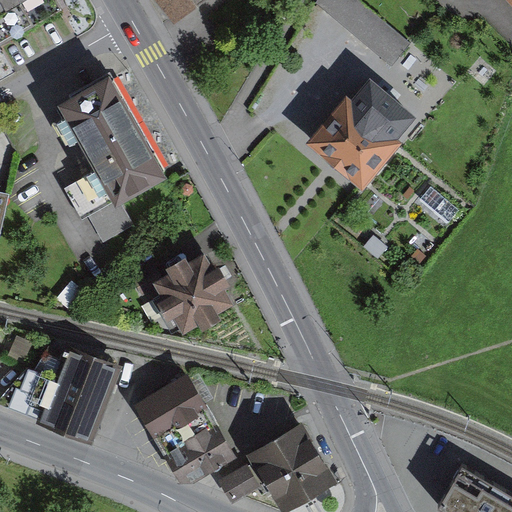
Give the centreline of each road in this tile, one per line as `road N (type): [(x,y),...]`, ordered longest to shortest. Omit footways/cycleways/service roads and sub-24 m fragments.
road 1 (secondary): [(378,511),(377,494),(293,319),(129,17)]
road 2 (secondary): [(0,428),(177,500)]
road 3 (residential): [(0,92),(129,17)]
